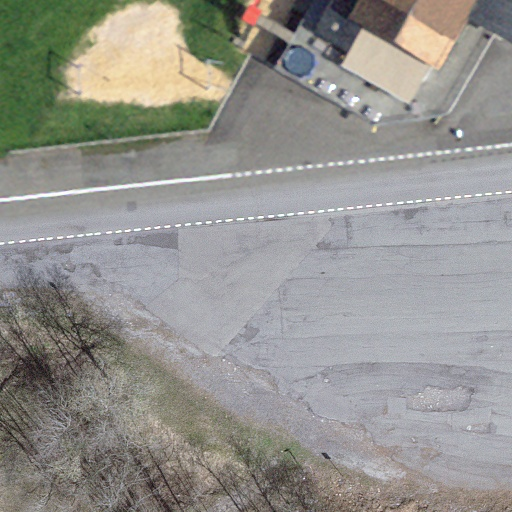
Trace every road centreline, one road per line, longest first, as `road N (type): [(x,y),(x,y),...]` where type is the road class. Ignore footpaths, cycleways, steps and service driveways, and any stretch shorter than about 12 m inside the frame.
road 1 (secondary): [(0,223),(511,170)]
road 2 (track): [(392,183),(322,399),(305,424),(199,511)]
